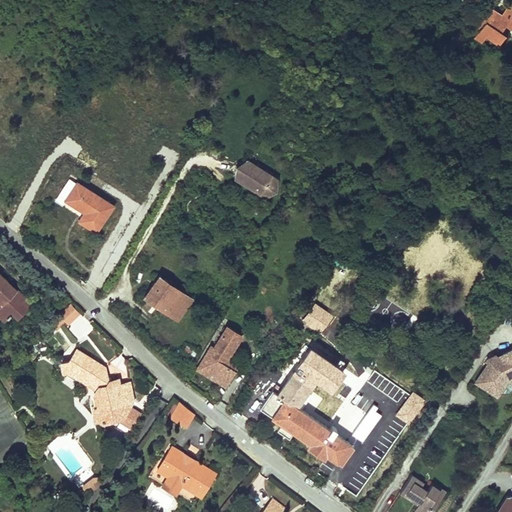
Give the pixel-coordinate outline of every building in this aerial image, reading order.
[(479,4),(480,10),(475,18),(483,23),(473,40),(480,44),(484,38),(497,47),(504,36),(499,33),(503,26),(508,29),(511,28),(511,8),(506,5),(499,16),(490,10),(489,2),(479,4)] [(483,23),(475,18),(470,24),(479,30),(483,23)] [(360,105),(350,121),(373,135),(383,119),(360,105)] [(246,161),(236,167),(254,179),(260,170),(246,161)] [(260,170),(254,179),(236,167),(234,179),(266,200),(278,181),(260,170)] [(59,195),(66,200),(77,184),(69,179),(59,195)] [(276,193),(278,181),(266,200),(276,193)] [(112,207),(77,183),(77,184),(66,200),(65,201),(85,214),(79,223),(95,233),(112,207)] [(0,275),(0,301),(10,309),(3,318),(8,322),(15,313),(21,318),(30,307),(20,299),(23,295),(0,275)] [(144,297),(166,312),(174,302),(185,309),(193,298),(158,275),(144,297)] [(23,295),(20,299),(30,307),(33,303),(23,295)] [(0,301),(0,315),(3,318),(10,309),(0,301)] [(174,302),(166,312),(178,320),(185,309),(174,302)] [(68,323),(80,313),(71,303),(50,321),(56,328),(66,320),(68,323)] [(81,313),(67,326),(80,341),(95,327),(81,313)] [(313,319),(309,325),(317,331),(321,324),(313,319)] [(224,324),(200,362),(227,379),(234,369),(224,363),(227,359),(241,334),(224,324)] [(68,344),(76,338),(64,325),(57,331),(68,344)] [(95,388),(97,401),(90,402),(93,418),(110,416),(128,429),(139,414),(129,407),(133,402),(129,382),(119,384),(118,377),(111,378),(115,373),(76,347),(68,359),(59,360),(61,371),(68,370),(95,388)] [(492,404),(503,388),(511,383),(511,366),(507,357),(485,369),(471,390),(492,404)] [(227,359),(224,363),(234,369),(236,365),(227,359)] [(200,362),(197,367),(224,384),(227,379),(200,362)] [(311,385),(292,372),(281,388),(278,393),(272,389),(259,407),(282,423),(277,431),(289,439),(295,431),(310,442),(307,446),(323,457),(326,454),(340,463),(353,446),(349,443),(333,432),(336,429),(332,426),(330,429),(296,406),(311,385)] [(356,380),(349,374),(344,379),(351,385),(356,380)] [(390,376),(385,381),(390,386),(394,380),(390,376)] [(402,387),(397,383),(393,388),(397,392),(402,387)] [(276,384),(272,389),(278,393),(281,388),(276,384)] [(399,397),(395,402),(406,412),(411,406),(399,397)] [(170,417),(186,426),(191,418),(184,413),(177,406),(170,417)] [(168,446),(149,479),(159,485),(162,481),(176,489),(179,483),(182,477),(192,483),(188,489),(199,495),(213,472),(168,446)] [(323,457),(307,446),(303,452),(319,463),(323,457)] [(432,482),(429,488),(423,484),(425,480),(413,472),(401,491),(419,503),(414,510),(417,511),(432,511),(435,507),(431,504),(441,488),(432,482)] [(79,485),(85,492),(95,485),(90,477),(79,485)] [(182,477),(179,483),(188,489),(192,483),(182,477)] [(447,489),(434,480),(432,482),(441,488),(431,504),(435,507),(447,489)] [(159,485),(158,487),(172,495),(176,489),(162,481),(159,485)] [(511,511),(511,497),(505,497),(495,511),(511,511)] [(273,498),(261,511),(281,511),(285,508),(273,498)]
